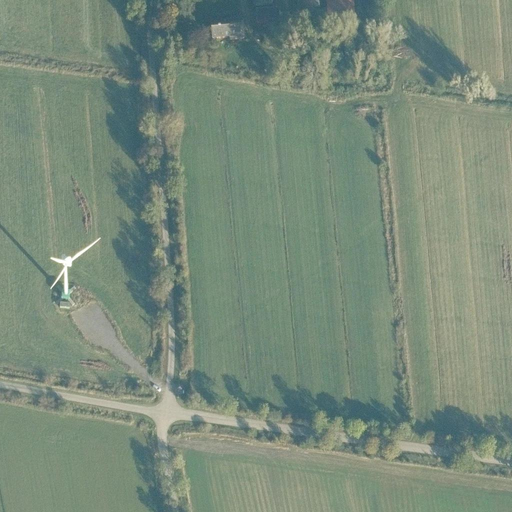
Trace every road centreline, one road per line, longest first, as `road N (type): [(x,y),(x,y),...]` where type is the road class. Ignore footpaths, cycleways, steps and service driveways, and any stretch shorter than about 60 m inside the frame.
road 1 (residential): [(165,412),(171,331),(146,0)]
road 2 (unclassified): [(165,412),(511,464)]
road 3 (unclassified): [(0,386),(165,412)]
